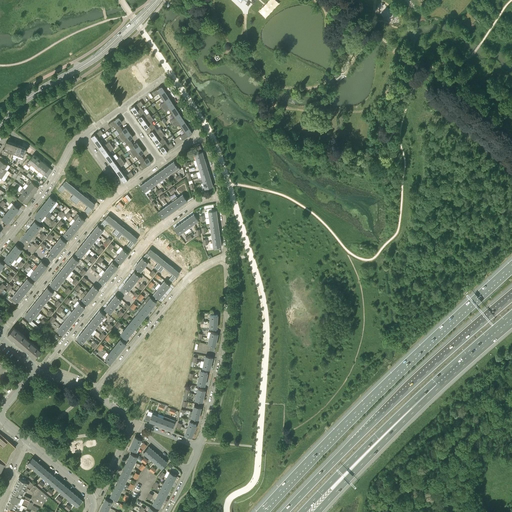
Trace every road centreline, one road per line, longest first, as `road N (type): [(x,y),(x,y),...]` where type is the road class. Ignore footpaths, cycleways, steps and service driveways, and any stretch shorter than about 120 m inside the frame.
road 1 (trunk): [(511,266),(263,511)]
road 2 (motorway): [(511,296),(285,511)]
road 3 (residential): [(40,370),(152,236),(217,198)]
road 4 (residential): [(93,392),(192,273),(226,258)]
road 5 (residential): [(197,446),(218,368),(226,258)]
road 6 (residential): [(0,334),(122,190)]
road 7 (motorway): [(302,511),(436,384)]
road 8 (trunk): [(317,511),(436,384)]
road 9 (residential): [(0,247),(83,136)]
